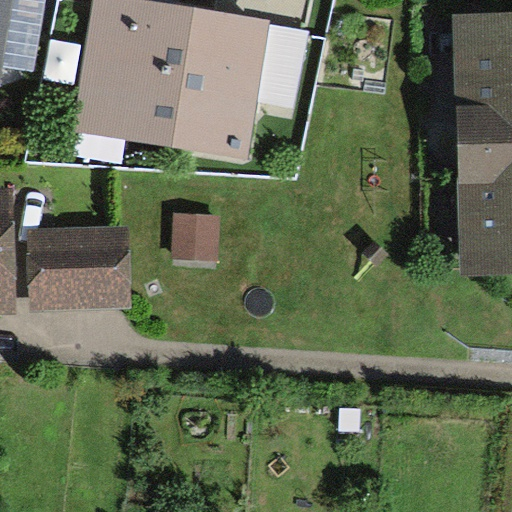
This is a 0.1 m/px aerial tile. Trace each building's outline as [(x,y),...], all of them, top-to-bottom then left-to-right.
[(36,0),(0,0),(0,73),(27,77),(36,0)] [(257,31),(91,9),(75,130),(241,152),(257,31)] [(462,268),(511,266),(511,24),(455,26),(462,268)] [(209,258),(210,217),(175,216),(174,257),(209,258)] [(118,304),(115,234),(32,238),(35,308),(118,304)]
